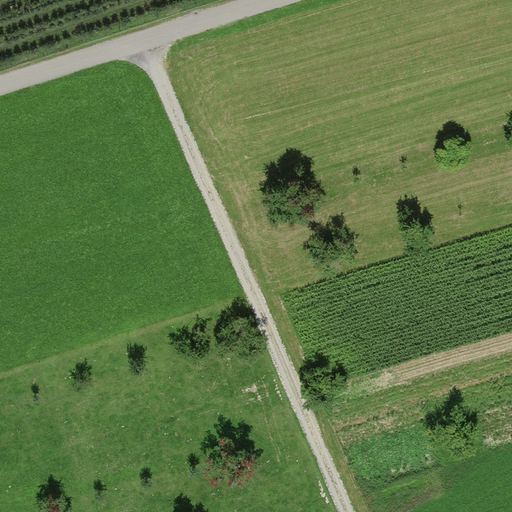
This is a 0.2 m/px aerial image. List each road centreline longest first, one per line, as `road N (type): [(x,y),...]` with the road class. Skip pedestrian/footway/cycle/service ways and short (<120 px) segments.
road 1 (track): [(149,44),(349,511)]
road 2 (unclassified): [(285,0),(0,89)]
